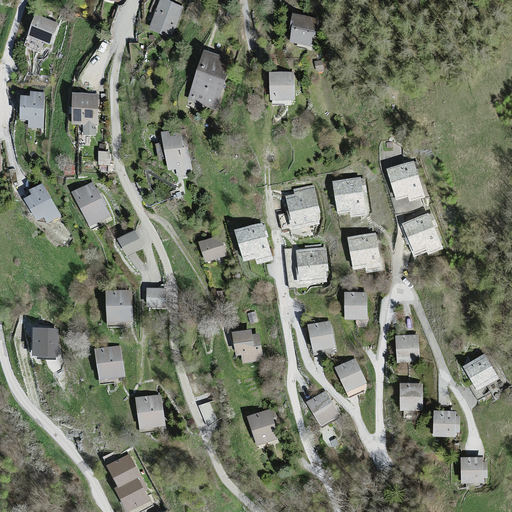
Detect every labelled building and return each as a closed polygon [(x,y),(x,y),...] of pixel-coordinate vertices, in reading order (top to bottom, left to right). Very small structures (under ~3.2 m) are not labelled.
[(183,9),(160,0),(148,32),(171,41),(183,9)] [(61,25),(37,15),(29,36),(52,46),(61,25)] [(319,20),(293,15),(288,45),(314,49),(319,20)] [(232,63),(204,54),(187,103),(215,113),(232,63)] [(294,74),(269,74),(270,103),(295,102),(294,74)] [(32,97),(21,96),(19,120),(30,120),(29,128),(44,129),(46,92),(32,91),(32,97)] [(96,97),(72,96),(71,127),(83,128),(82,137),(95,137),(96,97)] [(184,131),(161,135),(170,180),(192,175),(184,131)] [(109,153),(98,153),(98,167),(110,167),(109,153)] [(415,162),(387,170),(396,203),(425,194),(415,162)] [(361,180),(333,184),(337,215),(365,212),(361,180)] [(33,195),(26,199),(38,220),(45,215),(49,223),(63,215),(43,182),(30,189),(33,195)] [(95,183),(73,193),(91,229),(113,218),(95,183)] [(314,190),(285,197),(293,230),(322,223),(314,190)] [(429,214),(401,224),(413,257),(441,246),(429,214)] [(262,224),(235,232),(244,264),(271,255),(262,224)] [(134,233),(117,242),(126,259),(143,250),(134,233)] [(375,234),(347,239),(353,271),(381,266),(375,234)] [(222,238),(199,244),(204,264),(227,259),(222,238)] [(326,249),(295,252),(298,286),(329,283),(326,249)] [(167,290),(147,290),(147,311),(167,310),(167,290)] [(132,291),(106,293),(107,326),(133,325),(132,291)] [(367,293),(344,293),(344,320),(367,320),(367,293)] [(329,322),(307,326),(312,353),(334,348),(329,322)] [(60,330),(33,328),(31,358),(58,360),(60,330)] [(251,330),(231,334),(235,357),(242,355),(244,364),(264,361),(259,334),(252,335),(251,330)] [(417,336),(396,338),(397,365),(419,363),(417,336)] [(121,347),(95,351),(100,383),(127,378),(121,347)] [(485,356),(463,368),(476,392),(498,380),(485,356)] [(355,359),(334,368),(345,393),(366,383),(355,359)] [(422,384),(400,384),(400,412),(423,412),(422,384)] [(326,392),(306,403),(319,427),(339,416),(326,392)] [(160,395),(135,399),(140,432),(165,428),(160,395)] [(218,400),(198,406),(209,428),(225,416),(218,400)] [(270,411),(247,418),(255,446),(278,439),(270,411)] [(456,413),(433,411),(431,438),(455,439),(456,413)] [(131,454),(108,465),(118,485),(113,488),(125,511),(127,511),(150,501),(145,491),(149,489),(131,454)] [(486,459),(460,459),(461,485),(486,485),(486,459)]
